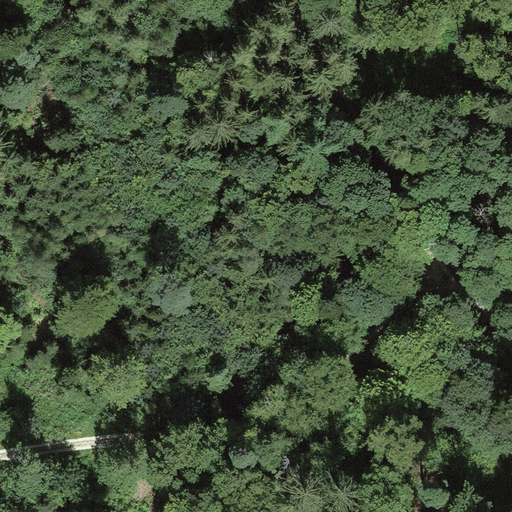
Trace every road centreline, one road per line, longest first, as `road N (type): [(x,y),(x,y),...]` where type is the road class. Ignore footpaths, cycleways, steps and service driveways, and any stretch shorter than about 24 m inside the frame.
road 1 (track): [(456,260),(292,414),(235,433),(0,460)]
road 2 (track): [(511,345),(289,0)]
